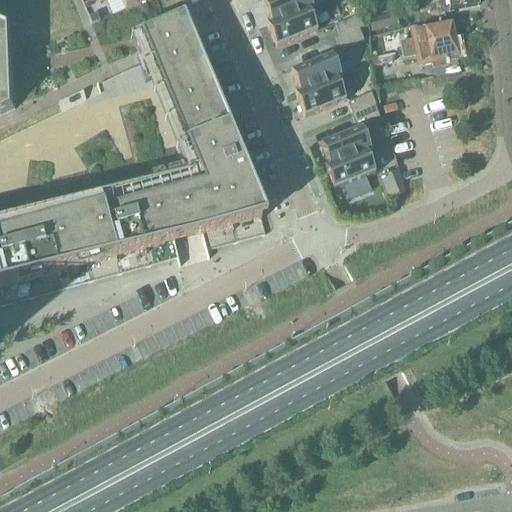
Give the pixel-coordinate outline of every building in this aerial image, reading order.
[(119,0),(125,13),(155,0),(119,0)] [(308,11),(308,12),(308,13),(313,11),(308,0),(272,0),(262,4),(271,25),(271,26),(308,11)] [(476,0),(446,0),(448,13),(478,7),(476,0)] [(317,34),(309,13),(308,13),(308,12),(308,11),(271,26),(271,25),(266,27),(276,50),(317,34)] [(377,32),(377,35),(377,36),(380,35),(398,31),(394,14),(368,20),(372,33),(377,32)] [(91,26),(92,25),(100,22),(97,15),(88,18),(91,26)] [(184,17),(140,35),(152,63),(147,66),(126,74),(89,92),(0,136),(0,307),(177,261),(174,245),(188,242),(200,238),(205,253),(264,237),(261,222),(266,220),(184,17)] [(363,30),(359,18),(358,18),(335,27),(339,39),(340,39),(359,31),(359,32),(363,30)] [(400,54),(407,53),(454,43),(451,24),(423,30),(425,40),(398,46),(400,54)] [(0,31),(0,117),(15,110),(14,84),(6,84),(6,73),(9,73),(9,63),(13,63),(12,36),(0,31)] [(359,32),(359,31),(340,39),(339,39),(335,41),(340,53),(363,43),(359,32)] [(369,37),(370,61),(385,57),(380,35),(377,36),(377,35),(369,37)] [(454,43),(407,53),(409,61),(428,57),(430,67),(458,61),(454,43)] [(389,56),(385,57),(370,61),(370,70),(391,65),(389,56)] [(336,81),(336,82),(337,82),(341,80),(332,57),(290,74),(299,95),(300,96),(336,81)] [(345,103),(337,83),(337,82),(336,82),(336,81),(300,96),(299,95),(295,96),(304,120),(345,103)] [(376,108),(375,106),(371,95),(347,105),(352,117),(374,108),(375,108),(376,108)] [(379,120),(379,119),(375,108),(374,108),(352,117),(351,117),(356,129),(379,120)] [(320,147),(329,167),(329,169),(366,154),(366,155),(371,153),(361,130),(320,146),(320,147)] [(375,176),(366,155),(366,154),(329,169),(329,167),(324,169),(334,193),(375,176)] [(390,175),(383,178),(378,180),(388,203),(395,200),(400,198),(390,175)]
